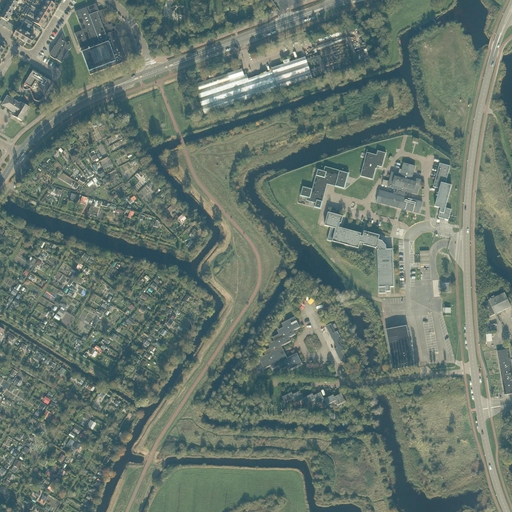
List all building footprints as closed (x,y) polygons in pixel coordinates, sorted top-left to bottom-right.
[(13,10),(17,4),(10,0),(6,6),(13,10)] [(55,4),(54,4),(48,0),(45,6),(51,10),(55,4)] [(103,10),(99,11),(96,4),(88,7),(88,8),(87,9),(86,8),(75,12),(82,31),(74,34),(79,45),(80,49),(84,47),(85,51),(81,52),(90,75),(109,68),(117,65),(125,62),(124,57),(114,31),(113,27),(111,24),(109,25),(103,10)] [(10,16),(13,10),(6,6),(3,11),(10,16)] [(48,16),(51,10),(45,6),(41,12),(48,16)] [(7,21),(10,16),(3,11),(0,16),(0,17),(2,18),(4,20),(7,21)] [(45,21),(48,16),(41,12),(38,17),(45,21)] [(41,27),(45,21),(38,17),(34,23),(41,27)] [(19,38),(23,31),(17,28),(14,33),(13,35),(19,38)] [(24,42),(29,35),(23,31),(19,38),(24,42)] [(65,40),(62,34),(55,46),(54,46),(53,49),(52,51),(50,53),(50,54),(50,55),(50,56),(50,57),(51,57),(55,60),(55,59),(62,63),(63,60),(62,60),(64,57),(68,50),(69,50),(71,48),(69,42),(70,44),(66,45),(65,42),(64,41),(65,40)] [(34,38),(29,35),(24,42),(30,45),(34,38)] [(204,114),(312,78),(306,57),(272,68),(273,71),(248,79),(247,74),(244,75),(242,69),(228,74),(195,85),(204,114)] [(49,80),(48,80),(32,71),(23,86),(23,87),(23,88),(24,89),(24,90),(26,90),(27,90),(29,89),(33,98),(33,99),(34,100),(35,101),(36,101),(38,102),(39,101),(40,101),(42,100),(43,99),(52,83),(50,81),(49,80)] [(20,104),(7,96),(3,103),(2,105),(12,111),(10,114),(16,118),(16,119),(17,118),(17,119),(21,121),(29,108),(20,103),(20,104)] [(92,155),(95,160),(103,156),(100,151),(92,155)] [(377,166),(378,166),(382,167),(386,153),(378,151),(377,155),(367,152),(360,176),(373,180),(377,166)] [(428,156),(426,164),(429,165),(427,174),(435,176),(439,162),(440,157),(429,154),(428,156)] [(378,198),(377,198),(376,202),(398,208),(399,207),(401,208),(401,209),(419,214),(423,202),(406,198),(407,192),(417,194),(421,180),(412,178),(415,166),(404,163),(401,175),(392,172),(388,186),(395,188),(394,194),(379,191),(378,195),(379,195),(378,198)] [(433,187),(440,189),(441,185),(443,185),(443,183),(446,184),(450,166),(440,163),(433,187)] [(336,184),(335,186),(345,189),(349,173),(325,167),(324,171),(318,169),(312,189),(303,186),(300,196),(307,197),(306,201),(316,203),(315,207),(321,209),(325,194),(324,194),(324,195),(322,195),(326,181),(336,184)] [(91,186),(99,179),(96,175),(88,182),(91,186)] [(441,185),(440,189),(435,206),(441,208),(438,217),(440,218),(448,220),(450,215),(451,209),(446,208),(452,185),(446,184),(443,183),(443,185),(441,185)] [(180,216),(184,221),(189,217),(184,212),(180,216)] [(386,245),(382,241),(378,240),(380,235),(364,231),(363,237),(359,236),(360,233),(339,227),(340,223),(341,224),(343,216),(328,212),(325,225),(331,227),(328,240),(358,248),(360,242),(364,243),(363,245),(376,248),(376,247),(377,247),(379,249),(379,250),(378,250),(379,293),(379,294),(380,294),(380,293),(386,293),(386,291),(390,291),(390,287),(394,287),(393,249),(386,249),(386,245)] [(196,227),(191,233),(195,237),(200,231),(196,227)] [(430,250),(420,250),(421,265),(430,265),(430,250)] [(45,259),(48,253),(44,251),(42,254),(42,253),(40,256),(45,259)] [(86,251),(83,256),(88,260),(91,255),(86,251)] [(71,288),(69,293),(74,296),(79,286),(74,283),(75,281),(71,278),(68,283),(72,285),(70,288),(71,288)] [(153,292),(159,285),(155,281),(149,288),(153,292)] [(12,292),(17,294),(22,283),(19,282),(17,288),(14,287),(12,292)] [(140,287),(135,291),(139,295),(144,290),(140,287)] [(511,307),(502,288),(486,296),(489,301),(484,303),(490,316),(495,314),(511,307)] [(13,310),(17,303),(18,304),(21,300),(16,297),(9,308),(13,310)] [(61,307),(59,313),(57,312),(55,317),(61,320),(66,310),(61,307)] [(125,334),(135,319),(130,316),(126,323),(123,321),(117,329),(125,334)] [(271,366),(275,374),(288,367),(289,371),(303,364),(297,353),(287,357),(285,354),(284,354),(283,352),(284,351),(284,350),(282,347),(291,342),(289,338),(296,335),(294,331),(300,328),(297,322),(296,321),(297,320),(295,316),(281,323),(283,326),(277,330),(279,333),(272,337),(274,340),(268,344),(270,347),(263,351),(265,354),(259,358),(264,369),(271,366)] [(171,317),(167,322),(171,325),(175,320),(171,317)] [(336,332),(333,325),(332,323),(326,326),(337,348),(335,349),(341,362),(347,360),(343,351),(345,350),(341,341),(343,340),(338,331),(336,332)] [(407,326),(386,330),(394,369),(414,366),(412,355),(412,356),(411,356),(411,355),(412,354),(409,337),(408,338),(407,337),(409,337),(407,326)] [(152,347),(151,351),(155,352),(155,351),(160,353),(162,348),(160,348),(161,343),(157,341),(156,345),(152,344),(151,347),(152,347)] [(20,348),(26,352),(23,357),(26,359),(33,347),(24,342),(20,348)] [(504,395),(511,393),(511,368),(509,349),(497,351),(504,395)] [(62,365),(58,371),(65,374),(68,368),(62,365)] [(15,382),(20,385),(23,380),(18,377),(15,382)] [(304,399),(303,397),(299,390),(292,394),(291,392),(282,396),(286,403),(295,399),(297,403),(304,399)] [(325,401),(324,399),(320,391),(313,395),(312,393),(303,397),(304,399),(307,404),(315,400),(318,404),(325,401)] [(324,399),(325,401),(327,405),(336,401),(338,405),(346,402),(341,393),(334,396),(333,394),(324,399)] [(49,403),(52,398),(47,394),(44,399),(49,403)] [(49,418),(53,411),(48,408),(44,415),(49,418)] [(89,418),(92,413),(86,410),(84,416),(89,418)] [(65,446),(70,449),(76,440),(71,437),(65,446)] [(11,452),(17,455),(19,449),(14,446),(11,452)] [(79,454),(81,449),(73,446),(71,452),(79,454)] [(69,453),(66,459),(72,462),(75,456),(69,453)] [(58,472),(64,475),(67,469),(61,466),(58,472)]
